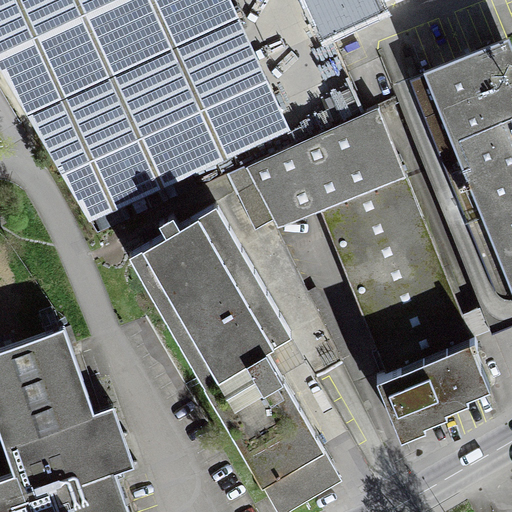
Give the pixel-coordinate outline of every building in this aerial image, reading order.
[(231,0),(0,0),(0,73),(90,224),(290,131),(231,0)] [(296,0),(317,43),(406,0),(296,0)] [(511,38),(442,65),(511,248),(511,38)] [(256,160),(282,221),(323,204),(419,435),(510,397),(388,105),(256,160)] [(282,221),(256,160),(234,169),(259,231),(282,221)] [(177,226),(139,247),(287,510),(350,474),(280,350),(274,339),(296,327),(224,201),(191,219),(185,209),(172,216),(177,226)] [(0,261),(0,320),(19,314),(0,261)] [(0,511),(128,511),(114,469),(134,463),(114,403),(92,411),(63,325),(0,346),(0,439),(10,471),(0,473),(0,511)]
